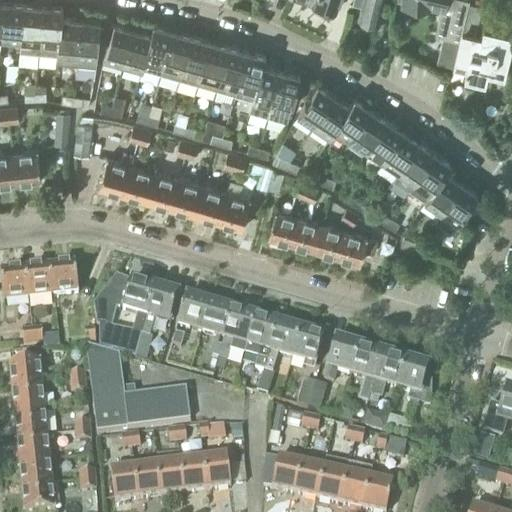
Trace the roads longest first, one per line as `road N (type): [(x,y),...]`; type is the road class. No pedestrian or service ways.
road 1 (residential): [(476,332),(77,223),(0,231)]
road 2 (residential): [(511,182),(416,108),(349,70),(279,36),(140,0)]
road 3 (residential): [(425,511),(476,332)]
road 4 (residential): [(476,332),(511,216)]
